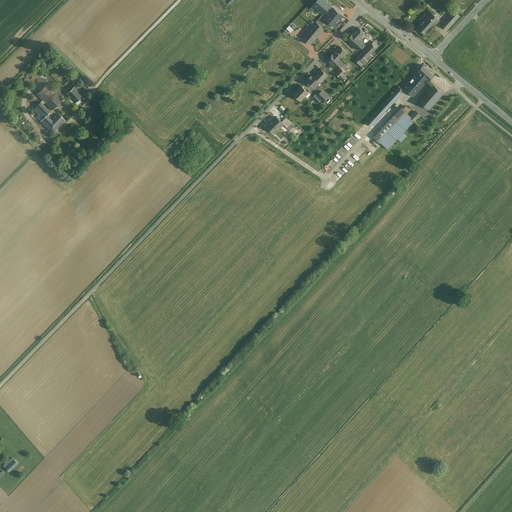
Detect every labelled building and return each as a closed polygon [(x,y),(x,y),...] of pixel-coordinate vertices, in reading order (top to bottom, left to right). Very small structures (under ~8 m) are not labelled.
[(330,6),(323,0),(317,0),(313,5),(323,14),(330,6)] [(333,8),(330,6),(323,14),(316,22),(319,25),(325,19),(324,19),(333,8)] [(343,16),(333,8),(324,19),(325,19),(334,26),(343,16)] [(452,10),(440,24),(446,29),(459,15),(452,10)] [(418,26),(427,33),(439,19),(436,16),(430,11),(418,26)] [(319,25),(316,22),(302,38),(310,44),(317,37),(315,36),(322,28),(319,25)] [(364,33),(359,28),(353,34),(359,39),(364,33)] [(359,39),(353,34),(353,33),(347,39),(354,46),(360,40),(359,39)] [(364,44),(360,40),(354,46),(358,50),(364,44)] [(376,48),(371,43),(364,51),(360,54),(365,59),(369,55),(376,48)] [(338,47),(336,49),(336,51),(334,54),(339,58),(342,55),(344,55),(346,52),(341,47),(340,48),(338,47)] [(339,58),(334,54),(328,60),(331,63),(329,64),(333,67),(334,66),(340,60),(339,58)] [(365,59),(360,54),(358,57),(365,64),(368,61),(367,61),(365,59)] [(344,63),(340,60),(334,66),(337,70),(344,63)] [(418,71),(428,80),(429,81),(434,75),(423,65),(418,71)] [(345,72),(341,69),(335,74),(343,82),(346,78),(343,74),(345,72)] [(327,75),(321,70),(317,74),(316,73),(313,76),(319,82),(320,82),(327,75)] [(418,71),(404,88),(413,96),(425,83),(428,80),(418,71)] [(319,82),(313,76),(311,74),(306,80),(314,87),(319,82)] [(443,93),(429,81),(428,80),(425,83),(430,88),(418,101),(429,110),(443,93)] [(52,109),(62,99),(47,84),(37,94),(43,100),(45,102),(52,109)] [(307,92),(300,85),(293,93),(296,96),(296,97),(299,100),(307,92)] [(404,91),(399,86),(368,120),(373,125),(404,91)] [(75,102),(82,96),(74,87),(66,94),(75,102)] [(321,91),(317,96),(320,98),(324,102),(328,98),(321,91)] [(316,103),(320,98),(317,96),(315,93),(311,97),(316,103)] [(42,105),(40,102),(31,111),(41,121),(50,112),(42,105)] [(90,114),(84,108),(78,115),(84,121),(90,114)] [(394,115),(408,129),(420,116),(415,112),(410,117),(404,111),(401,109),(401,108),(394,115)] [(55,118),(50,112),(41,121),(52,132),(61,124),(55,118)] [(61,112),(55,118),(61,124),(67,118),(65,116),(61,112)] [(398,139),(404,133),(408,129),(394,115),(377,133),(391,146),(398,139)] [(276,116),(267,126),(274,133),(283,124),(281,121),(276,116)] [(283,124),(289,130),(294,125),(285,116),(281,121),(283,124)] [(406,135),(404,133),(398,139),(400,142),(406,135)] [(12,457),(5,465),(12,472),(19,464),(12,457)]
